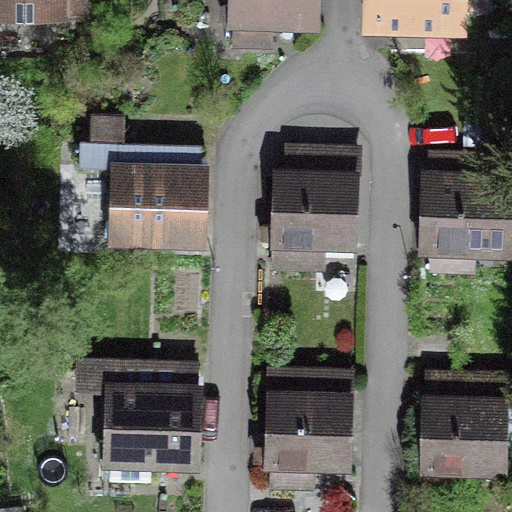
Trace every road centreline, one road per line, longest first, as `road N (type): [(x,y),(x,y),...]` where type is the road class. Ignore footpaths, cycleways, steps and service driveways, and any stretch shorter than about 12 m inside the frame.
road 1 (residential): [(224,511),(235,163),(268,107),(301,86),(335,81)]
road 2 (residential): [(380,511),(389,149),(368,99),(335,81)]
